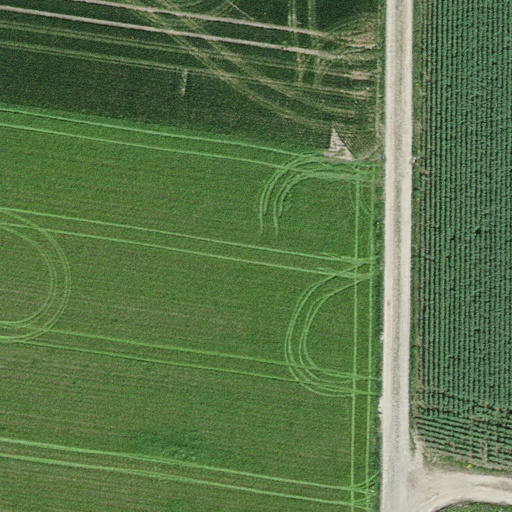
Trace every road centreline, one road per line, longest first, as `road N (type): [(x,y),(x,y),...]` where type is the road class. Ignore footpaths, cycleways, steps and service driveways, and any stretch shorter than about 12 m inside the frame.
road 1 (track): [(384,511),(389,0)]
road 2 (track): [(511,499),(385,472)]
